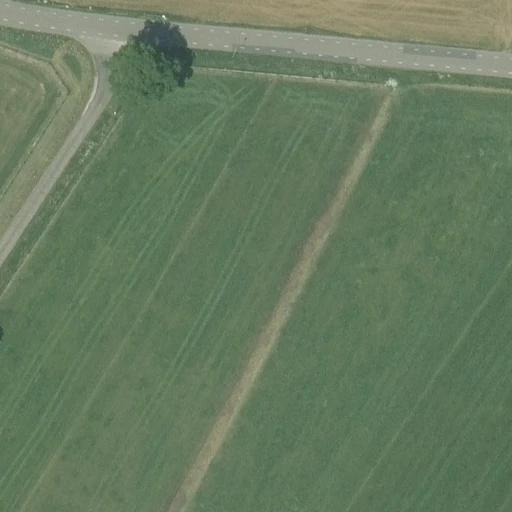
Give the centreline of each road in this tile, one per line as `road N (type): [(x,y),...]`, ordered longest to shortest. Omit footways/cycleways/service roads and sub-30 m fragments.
road 1 (tertiary): [(511,73),(120,29)]
road 2 (unclassified): [(0,253),(110,78),(120,29)]
road 3 (tertiary): [(120,29),(0,13)]
